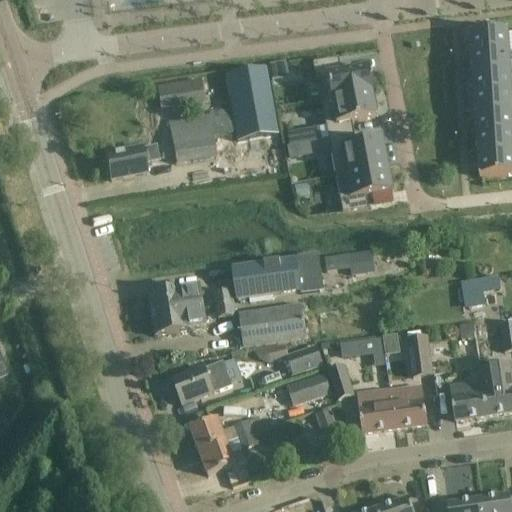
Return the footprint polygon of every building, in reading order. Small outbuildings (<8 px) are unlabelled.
[(470,36),(472,57),(510,55),(509,33),(470,36)] [(510,55),(472,57),(473,78),(511,75),(510,55)] [(337,62),(312,65),(315,82),(320,81),(324,103),(324,104),(371,95),(366,70),(340,75),(337,62)] [(264,70),(223,78),(237,145),(278,138),(264,70)] [(473,78),(474,98),(511,95),(511,84),(511,75),(473,78)] [(186,86),(158,90),(161,111),(190,107),(189,106),(194,107),(201,106),(199,93),(187,95),(186,86)] [(324,103),(321,103),(328,141),(353,136),(351,124),(375,120),(373,114),(377,113),(374,99),(371,99),(370,96),(371,96),(371,95),(324,104),(324,103)] [(511,95),(474,98),(476,118),(511,115),(511,95)] [(208,117),(168,124),(176,168),(217,161),(217,160),(235,156),(232,137),(233,136),(228,111),(208,115),(208,117)] [(511,115),(476,118),(477,139),(511,136),(511,115)] [(292,161),(330,154),(325,127),(287,134),(292,161)] [(353,136),(328,141),(335,178),(384,169),(379,144),(355,149),(353,136)] [(511,136),(477,139),(478,159),(511,156),(511,136)] [(141,151),(141,149),(105,156),(110,183),(146,176),(144,166),(159,163),(156,148),(141,151)] [(511,156),(478,159),(480,180),(511,178),(511,156)] [(384,169),(335,178),(342,215),(367,212),(365,198),(389,193),(387,187),(391,187),(388,172),(385,173),(384,169)] [(375,275),(372,255),(348,258),(351,279),(375,275)] [(265,267),(233,271),(238,303),(301,295),(301,296),(320,294),(315,260),(297,262),(296,262),(265,267)] [(485,308),(482,294),(499,291),(497,279),(462,285),(467,311),(485,308)] [(150,298),(152,317),(203,310),(200,290),(150,298)] [(214,296),(216,308),(231,306),(231,308),(233,307),(231,293),(214,296)] [(231,306),(216,308),(218,321),(235,318),(233,307),(231,308),(231,306)] [(302,308),(239,317),(244,352),(307,343),(302,308)] [(203,310),(152,317),(156,339),(193,333),(193,332),(206,330),(203,310)] [(474,341),(472,325),(460,328),(462,343),(474,341)] [(511,325),(499,327),(504,356),(511,355),(511,325)] [(429,340),(406,343),(412,382),(433,379),(429,340)] [(285,348),(255,353),(257,357),(257,358),(258,359),(258,360),(259,361),(260,362),(261,362),(262,363),(264,364),(265,364),(266,365),(267,365),(269,366),(270,366),(271,366),(272,366),(274,366),(287,361),(287,359),(285,348)] [(316,349),(287,359),(287,361),(293,379),(323,369),(316,349)] [(0,356),(0,402),(17,396),(0,356)] [(223,364),(205,371),(173,383),(182,408),(214,396),(212,389),(230,383),(223,364)] [(327,368),(329,373),(328,374),(337,405),(355,399),(345,369),(333,372),(331,367),(327,368)] [(511,375),(511,367),(481,371),(484,395),(488,419),(511,415),(511,375)] [(294,410),(332,397),(325,377),(287,390),(294,410)] [(456,387),(450,388),(455,423),(488,419),(484,395),(473,397),(471,385),(456,387)] [(422,388),(390,393),(389,393),(395,432),(427,428),(422,388)] [(358,397),(359,402),(363,436),(395,432),(389,393),(390,393),(390,392),(358,397)] [(330,413),(316,419),(326,447),(341,442),(330,413)] [(192,432),(200,455),(226,446),(237,441),(252,436),(251,435),(253,434),(263,431),(259,420),(233,430),(234,431),(223,435),(218,423),(192,432)] [(226,446),(200,455),(208,479),(235,470),(230,457),(243,453),(243,454),(259,449),(253,434),(251,435),(252,436),(237,441),(226,446)] [(511,511),(511,507),(511,499),(479,503),(480,511),(511,511)] [(413,511),(410,501),(377,511),(413,511)] [(480,511),(479,503),(448,507),(448,511),(480,511)]
